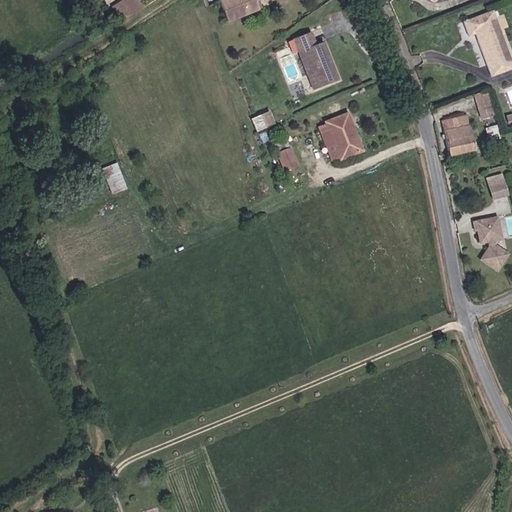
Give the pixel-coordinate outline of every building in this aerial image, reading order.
[(118,19),(141,10),(137,0),(120,0),(112,3),(118,19)] [(220,0),(226,16),(262,4),(260,0),(220,0)] [(485,79),(511,71),(491,12),(462,22),(467,37),(477,33),(480,38),(472,41),(485,79)] [(320,85),(342,76),(334,58),(332,59),(331,57),(334,55),(327,37),(320,40),(315,27),(291,37),(296,50),(300,48),(304,46),(320,85)] [(315,87),(320,85),(304,46),(300,48),(315,87)] [(478,119),(494,115),(486,89),(470,94),(478,119)] [(261,124),(279,117),(274,104),(256,111),(261,124)] [(339,156),(358,148),(350,131),(354,129),(347,109),(324,118),(324,119),(316,123),(331,158),(338,154),(339,156)] [(458,129),(472,125),(467,113),(453,117),(458,129)] [(444,155),(478,147),(472,125),(458,129),(453,117),(441,121),(445,133),(439,135),(444,155)] [(439,135),(445,133),(441,121),(436,123),(439,135)] [(358,148),(362,146),(354,129),(350,131),(358,148)] [(271,150),(284,144),(280,135),(267,141),(271,150)] [(440,156),(444,155),(439,135),(435,136),(440,156)] [(278,166),(291,161),(284,144),(271,150),(278,166)] [(117,161),(102,167),(112,194),(127,189),(117,161)] [(485,177),(491,199),(508,195),(502,172),(485,177)] [(496,268),(507,251),(494,242),(492,237),(500,236),(496,214),(472,219),(473,228),(476,227),(479,240),(487,238),(488,243),(480,257),(496,268)]
